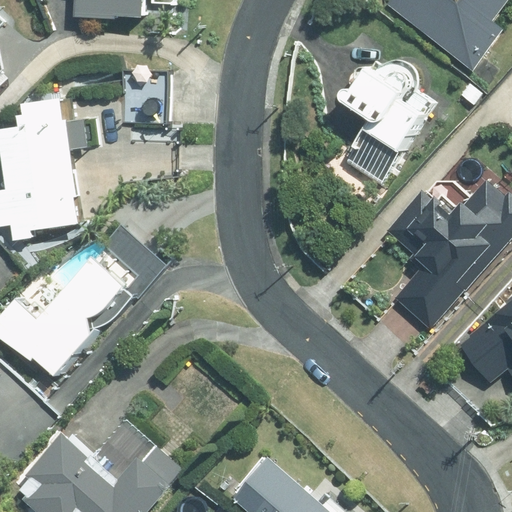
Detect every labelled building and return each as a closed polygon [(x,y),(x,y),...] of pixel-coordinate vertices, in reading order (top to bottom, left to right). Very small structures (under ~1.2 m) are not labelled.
[(83,0),(83,15),(120,17),(121,11),(151,13),(151,0),(83,0)] [(511,6),(511,0),(394,0),(392,4),(477,70),(510,27),(501,20),(511,6)] [(0,36),(14,21),(0,8),(0,78),(9,68),(0,60),(0,36)] [(94,55),(124,57),(127,37),(98,36),(95,35),(93,35),(91,35),(88,35),(86,35),(84,35),(81,35),(79,35),(77,35),(74,36),(72,36),(70,37),(67,37),(65,38),(63,39),(61,40),(58,41),(56,42),(54,43),(52,44),(50,45),(48,47),(0,93),(0,129),(64,67),(65,66),(66,65),(67,64),(68,63),(69,62),(70,61),(71,61),(72,60),(74,59),(75,59),(76,58),(77,58),(78,57),(80,57),(81,56),(82,56),(84,56),(85,55),(86,55),(88,55),(89,55),(90,55),(92,55),(93,55),(94,55)] [(175,67),(126,65),(124,125),(174,127),(175,67)] [(387,178),(425,113),(407,102),(418,84),(384,65),(362,72),(353,93),(351,97),(378,113),(352,158),(387,178)] [(40,229),(86,224),(83,195),(87,194),(82,147),(98,145),(95,115),(74,118),(72,96),(29,101),(31,115),(26,115),(27,126),(3,129),(9,188),(0,188),(0,200),(3,225),(16,224),(17,239),(40,237),(40,229)] [(511,190),(496,176),(466,210),(448,193),(443,199),(432,189),(394,231),(417,252),(412,257),(424,268),(400,295),(436,326),(472,286),(467,282),(502,243),(509,249),(511,245),(511,190)] [(131,229),(71,295),(50,317),(27,296),(4,321),(10,327),(4,334),(41,358),(44,355),(64,374),(110,323),(116,329),(172,267),(131,229)] [(511,303),(462,343),(494,383),(511,368),(511,303)] [(97,452),(70,428),(32,471),(26,466),(14,480),(33,497),(20,511),(153,511),(190,471),(128,417),(97,452)] [(341,511),(272,456),(238,498),(255,511),(341,511)]
